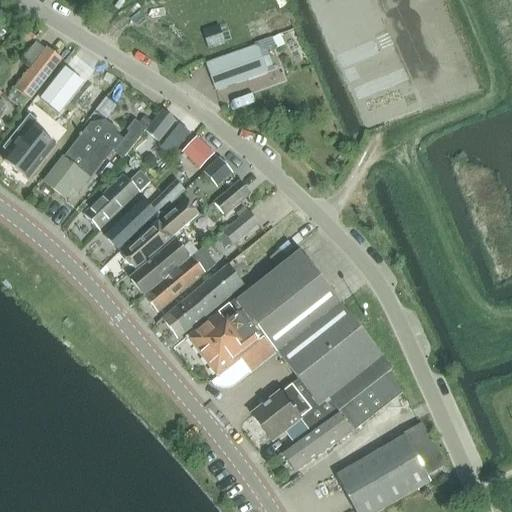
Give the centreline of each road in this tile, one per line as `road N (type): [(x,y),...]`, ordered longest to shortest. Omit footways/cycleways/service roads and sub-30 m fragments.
road 1 (residential): [(488,511),(399,316),(342,238),(130,65),(19,0)]
road 2 (tertiary): [(269,511),(138,340),(0,211)]
